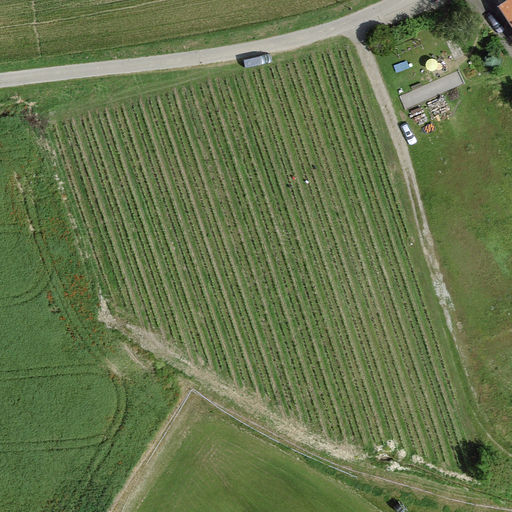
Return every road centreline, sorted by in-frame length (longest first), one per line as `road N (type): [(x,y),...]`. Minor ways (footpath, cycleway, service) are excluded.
road 1 (track): [(354,20),(462,350),(493,427),(511,451)]
road 2 (unclassified): [(402,0),(317,33),(231,53),(0,81)]
